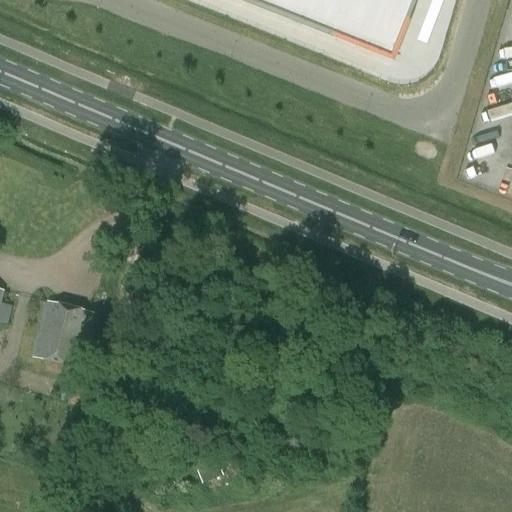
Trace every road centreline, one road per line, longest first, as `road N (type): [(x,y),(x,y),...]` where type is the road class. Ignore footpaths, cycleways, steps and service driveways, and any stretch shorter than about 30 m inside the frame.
road 1 (unclassified): [(477,0),(447,98),(435,114),(415,117),(119,0)]
road 2 (primary): [(342,217),(0,71)]
road 3 (primary): [(342,217),(511,294)]
road 4 (primary): [(511,277),(342,217)]
